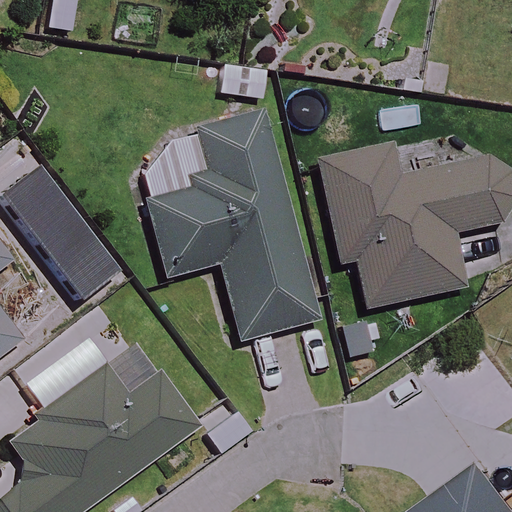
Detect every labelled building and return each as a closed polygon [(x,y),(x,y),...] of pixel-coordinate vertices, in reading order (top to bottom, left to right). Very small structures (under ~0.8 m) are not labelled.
[(75,0),(46,0),(43,34),(71,37),(75,0)] [(265,71),(219,66),(216,97),(262,102),(265,71)] [(193,132),(204,177),(185,182),(188,195),(142,206),(161,283),(217,269),(236,348),(316,329),(264,115),(193,132)] [(399,181),(392,147),(315,164),(337,268),(352,265),(362,311),(463,289),(452,236),(511,223),(511,215),(500,159),(399,181)] [(0,269),(5,266),(0,258),(0,361),(24,344),(11,326),(24,317),(0,283),(0,269)] [(104,367),(85,339),(19,387),(40,418),(4,444),(29,478),(0,499),(0,511),(73,511),(194,425),(136,344),(104,367)] [(232,413),(199,438),(217,462),(251,437),(232,413)] [(511,511),(511,492),(491,465),(428,511),(511,511)]
